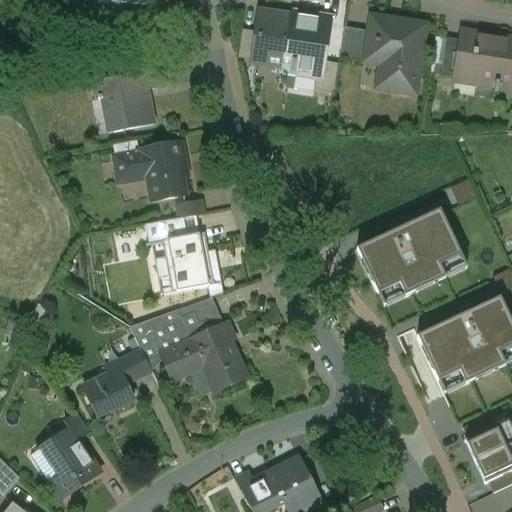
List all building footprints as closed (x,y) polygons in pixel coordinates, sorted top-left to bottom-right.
[(293,20),(258,15),(256,34),(256,39),(257,39),(253,62),(256,63),(257,56),(271,58),(270,62),(292,65),(291,73),(316,77),(323,78),(324,65),(331,21),(294,16),(293,20)] [(425,28),(371,20),(364,64),(381,67),(377,90),(414,96),(425,28)] [(364,33),(344,30),(339,60),(360,63),(364,33)] [(256,34),(242,32),(238,60),(253,62),(257,39),(256,39),(256,34)] [(511,41),(461,33),(460,42),(460,44),(459,46),(459,49),(458,55),(462,56),(458,81),(459,81),(460,77),(477,80),(476,84),(494,87),(493,94),(498,95),(499,88),(511,89),(511,41)] [(440,78),(458,81),(462,56),(458,55),(459,49),(447,47),(448,40),(446,40),(440,78)] [(135,78),(92,86),(98,99),(99,103),(101,102),(108,135),(154,126),(147,93),(165,90),(160,64),(133,69),(135,78)] [(338,67),(324,65),(323,78),(316,77),(313,93),(334,96),(338,67)] [(191,69),(167,73),(169,88),(194,84),(191,69)] [(135,144),(113,148),(116,160),(137,156),(137,154),(135,144)] [(181,146),(137,154),(137,156),(116,160),(114,160),(119,186),(148,180),(152,203),(151,203),(152,204),(185,198),(185,197),(184,197),(180,178),(186,177),(181,147),(182,146),(181,146)] [(201,204),(178,209),(180,221),(203,216),(201,204)] [(438,210),(355,251),(384,310),(467,269),(438,210)] [(200,238),(168,243),(176,288),(192,285),(193,292),(209,289),(200,238)] [(511,330),(497,300),(414,341),(442,399),(511,364),(511,330)] [(213,306),(193,316),(199,328),(219,319),(213,306)] [(193,316),(181,321),(187,334),(199,328),(193,316)] [(225,327),(190,343),(190,345),(160,358),(171,383),(201,369),(213,395),(245,380),(228,344),(232,342),(225,327)] [(140,354),(105,371),(108,378),(82,391),(95,417),(109,410),(111,413),(132,402),(125,386),(150,373),(140,354)] [(463,432),(475,455),(511,436),(511,413),(510,409),(463,432)] [(87,435),(75,417),(63,425),(67,432),(75,443),(76,442),(87,435)] [(67,432),(41,450),(60,478),(54,483),(65,499),(99,476),(76,442),(75,443),(67,432)] [(511,436),(475,455),(485,476),(511,462),(511,436)] [(0,490),(7,497),(24,479),(0,455),(0,490)] [(299,462),(252,485),(248,477),(236,482),(251,511),(267,511),(295,498),(302,511),(311,511),(322,506),(299,462)] [(382,511),(376,499),(351,511),(382,511)]
